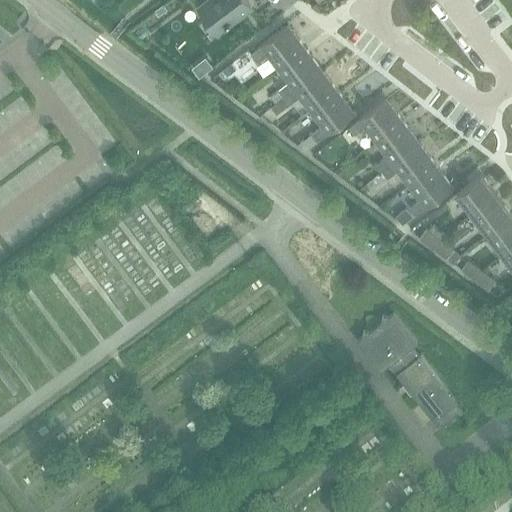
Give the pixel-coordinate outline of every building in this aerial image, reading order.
[(207,0),(199,6),(218,32),(252,7),(246,0),(207,0)] [(261,45),(251,52),(255,58),(265,51),(266,52),(277,67),(304,47),(288,25),(261,45)] [(279,89),(271,96),(276,103),(284,97),(321,68),(304,47),(277,67),(288,82),(279,89)] [(276,103),(271,107),(276,114),(289,104),(299,96),(310,111),(337,90),(321,68),(284,97),(276,103)] [(6,101),(17,112),(34,97),(24,85),(6,101)] [(311,133),(297,144),(305,150),(327,133),(354,112),(337,90),(310,111),(321,125),(311,133)] [(403,121),(386,99),(359,119),(349,127),(354,134),(364,126),(376,141),(403,121)] [(403,121),(376,141),(387,156),(377,163),(382,170),(419,142),(403,121)] [(419,142),(382,170),(387,177),(397,170),(408,184),(435,164),(419,142)] [(435,164),(408,184),(420,199),(409,207),(415,214),(425,206),(425,207),(452,186),(435,164)] [(472,213),(497,195),(481,174),(457,193),(472,213)] [(0,179),(0,197),(14,189),(7,176),(0,179)] [(190,194),(208,222),(223,213),(205,184),(190,194)] [(511,214),(497,195),(472,213),(488,233),(511,214)] [(511,214),(488,233),(503,254),(511,246),(511,214)] [(419,236),(437,250),(444,240),(426,227),(419,236)] [(461,254),(444,240),(437,250),(454,263),(461,254)] [(511,265),(511,246),(503,254),(511,265)] [(468,259),(461,268),(475,278),(482,269),(468,259)] [(496,280),(482,269),(475,278),(489,289),(496,280)] [(362,336),(357,340),(381,370),(392,361),(399,370),(397,372),(434,419),(436,417),(443,426),(462,411),(455,402),(457,400),(420,354),(418,355),(411,346),(417,341),(394,311),(388,315),(382,315),(382,320),(369,330),(363,330),(362,336)]
